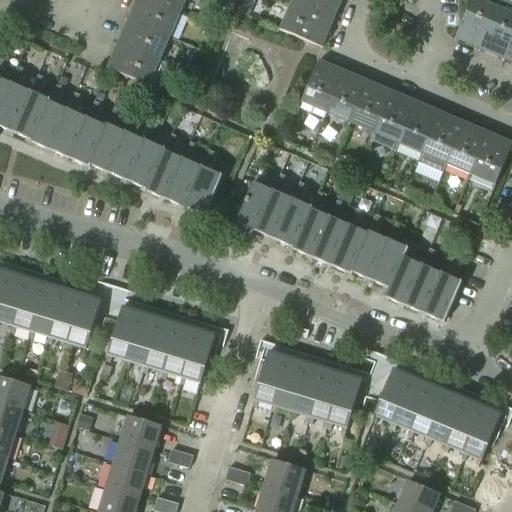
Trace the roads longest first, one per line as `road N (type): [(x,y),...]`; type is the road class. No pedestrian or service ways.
road 1 (residential): [(262,285),(0,210)]
road 2 (residential): [(194,511),(262,285)]
road 3 (residential): [(466,363),(262,285)]
road 4 (residential): [(365,0),(351,50),(417,85)]
road 5 (residential): [(466,363),(511,252)]
